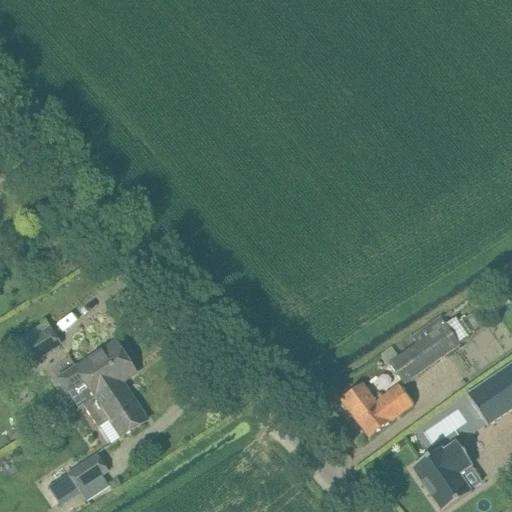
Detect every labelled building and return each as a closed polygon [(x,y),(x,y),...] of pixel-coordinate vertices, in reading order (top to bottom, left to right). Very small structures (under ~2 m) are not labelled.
[(390,364),(401,379),(405,385),(460,348),(459,346),(468,340),(466,336),(474,331),(466,318),(457,323),(455,319),(445,326),(440,318),(412,338),(416,345),(397,358),(390,364)] [(49,328),(19,347),(30,364),(59,344),(49,328)] [(116,344),(99,354),(56,382),(64,394),(67,393),(79,411),(83,408),(96,399),(121,383),(136,374),(116,344)] [(488,432),(511,415),(511,364),(463,398),(488,432)] [(96,399),(83,408),(98,430),(108,424),(119,440),(122,437),(130,432),(147,422),(121,383),(96,399)] [(362,385),(357,389),(341,401),(369,438),(412,406),(398,387),(376,403),(362,385)] [(473,466),(456,442),(443,451),(441,448),(411,469),(440,511),(443,511),(472,493),(459,475),(473,466)] [(108,474),(96,456),(47,489),(59,506),(79,493),(108,474)]
